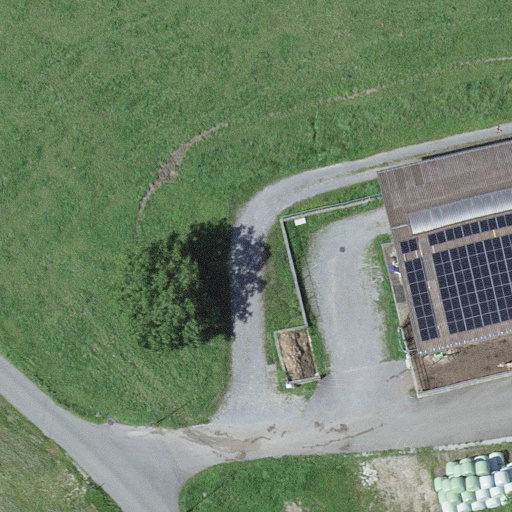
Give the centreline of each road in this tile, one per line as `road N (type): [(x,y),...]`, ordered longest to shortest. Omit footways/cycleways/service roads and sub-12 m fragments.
road 1 (track): [(511,139),(295,199),(260,243),(254,336),(267,444)]
road 2 (residential): [(511,421),(112,466)]
road 3 (unclassified): [(112,466),(0,368)]
